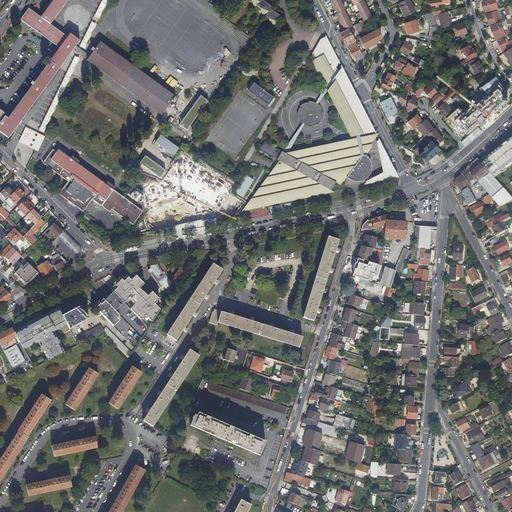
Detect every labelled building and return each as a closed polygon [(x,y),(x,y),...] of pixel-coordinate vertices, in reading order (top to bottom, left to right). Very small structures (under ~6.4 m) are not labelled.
[(73,49),(76,45),(79,40),(80,40),(70,33),(70,34),(68,36),(51,24),(51,23),(67,0),(53,0),(41,17),(36,14),(29,10),(22,19),(32,26),(30,29),(32,27),(37,31),(38,29),(59,44),(58,46),(60,48),(34,82),(33,85),(8,118),(5,116),(6,115),(6,114),(0,109),(0,131),(9,137),(73,49)] [(85,48),(97,24),(99,20),(108,0),(101,0),(79,46),(85,48)] [(270,9),(272,7),(267,3),(266,3),(261,0),(251,0),(253,5),(255,7),(257,5),(260,8),(262,16),(264,17),(265,16),(269,19),(271,25),(273,27),(281,16),(276,12),(275,13),(270,9)] [(345,9),(340,0),(331,0),(332,1),(331,2),(335,8),(338,13),(344,9),(345,9)] [(356,4),(364,20),(371,16),(369,12),(370,11),(366,5),(363,0),(362,0),(362,1),(356,4)] [(415,11),(410,0),(405,0),(400,3),(402,9),(405,16),(415,11)] [(489,0),(486,0),(484,1),(487,11),(492,10),(499,9),(497,4),(491,6),(489,0)] [(353,26),(344,9),(338,13),(337,13),(339,18),(339,19),(342,25),(345,30),(349,28),(353,26)] [(498,10),(488,13),(491,24),(501,21),(498,10)] [(435,19),(432,11),(431,12),(426,13),(431,26),(428,42),(434,43),(437,27),(435,19)] [(449,12),(439,14),(441,26),(452,24),(452,20),(453,20),(452,15),(450,15),(449,12)] [(419,30),(415,20),(405,23),(409,33),(419,30)] [(365,26),(362,21),(358,23),(355,25),(360,35),(357,37),(358,39),(359,38),(365,35),(361,28),(365,26)] [(496,34),(497,38),(510,32),(505,21),(502,23),(502,22),(492,26),(495,34),(496,34)] [(464,22),(455,25),(459,35),(468,32),(464,22)] [(354,37),(349,28),(345,30),(340,32),(346,45),(355,40),(354,37),(355,37),(355,36),(354,37)] [(37,31),(58,46),(59,44),(38,29),(37,31)] [(377,42),(372,32),(365,35),(359,38),(358,39),(357,39),(360,44),(362,43),(365,49),(377,42)] [(329,46),(324,37),(320,40),(318,45),(320,50),(312,54),(315,59),(313,60),(319,71),(320,77),(323,77),(324,85),(327,84),(336,68),(338,64),(337,62),(338,62),(330,45),(329,46)] [(417,45),(419,40),(416,39),(407,37),(400,50),(408,55),(414,43),(417,45)] [(499,38),(505,54),(506,53),(511,48),(511,40),(509,42),(507,38),(504,40),(503,37),(499,38)] [(357,45),(355,40),(346,45),(349,49),(357,45)] [(90,56),(87,60),(161,114),(162,115),(172,100),(173,101),(176,97),(175,97),(175,96),(174,96),(101,42),(100,42),(90,56)] [(352,54),(351,54),(352,56),(353,56),(353,57),(355,56),(357,60),(363,57),(363,55),(367,53),(365,49),(362,43),(360,44),(364,51),(361,52),(357,45),(349,49),(352,54)] [(87,60),(90,56),(76,45),(73,49),(87,60)] [(318,45),(312,54),(320,50),(318,45)] [(468,46),(464,48),(469,59),(478,55),(473,45),(470,46),(471,49),(470,50),(468,46)] [(449,57),(454,55),(454,54),(455,54),(453,49),(452,49),(446,52),(449,57)] [(413,57),(408,55),(407,57),(412,60),(422,65),(424,62),(415,57),(414,58),(413,57)] [(80,59),(75,56),(39,130),(45,133),(47,128),(73,75),(77,65),(80,59)] [(414,67),(396,57),(392,66),(399,70),(399,69),(410,75),(412,72),(413,73),(414,71),(413,70),(414,67)] [(476,73),(483,69),(476,58),(469,62),(464,64),(465,66),(464,67),(466,72),(468,70),(471,76),(476,73)] [(319,71),(313,60),(311,61),(320,77),(319,71)] [(341,70),(336,68),(327,84),(316,103),(318,105),(318,104),(327,91),(331,82),(332,83),(341,70)] [(356,136),(359,135),(372,133),(360,109),(359,102),(356,102),(349,88),(348,80),(342,68),(341,70),(332,83),(331,82),(327,91),(331,99),(335,105),(339,112),(342,119),(346,127),(351,137),(356,136)] [(486,74),(483,69),(476,73),(479,78),(486,74)] [(387,74),(385,78),(386,79),(393,83),(397,76),(390,73),(389,72),(387,74)] [(456,87),(445,75),(443,76),(448,82),(454,88),(456,87)] [(508,94),(499,81),(495,76),(484,84),(480,87),(486,94),(462,112),(458,108),(453,111),(452,112),(446,117),(448,120),(446,122),(455,131),(453,133),(461,141),(479,125),(494,113),(508,100),(508,94)] [(400,90),(402,87),(393,83),(386,79),(385,78),(382,85),(389,89),(391,85),(400,90)] [(254,81),(247,89),(269,107),(275,100),(254,81)] [(439,87),(434,81),(423,91),(427,94),(428,93),(431,96),(437,90),(436,90),(439,87)] [(457,92),(454,89),(443,98),(445,102),(450,97),(457,92)] [(442,92),(440,90),(435,94),(435,95),(432,98),(435,102),(442,97),(439,94),(442,92)] [(453,101),(460,95),(457,92),(450,97),(453,100),(453,101)] [(413,110),(417,98),(411,95),(407,108),(408,108),(413,110)] [(201,96),(180,125),(187,131),(209,101),(201,96)] [(398,112),(390,97),(386,100),(386,99),(385,99),(385,100),(380,102),(385,112),(384,113),(385,114),(386,113),(388,117),(387,117),(388,117),(387,118),(389,120),(393,117),(392,115),(398,112),(398,111),(398,112)] [(453,100),(450,97),(445,102),(444,103),(440,106),(438,108),(441,111),(446,106),(453,100)] [(310,113),(316,103),(314,102),(313,102),(311,101),(310,101),(309,101),(309,102),(308,102),(307,102),(306,103),(305,103),(304,103),(304,104),(303,104),(302,104),(302,105),(301,105),(301,106),(300,106),(301,107),(300,108),(299,109),(299,110),(298,111),(298,112),(298,113),(298,115),(299,115),(299,116),(299,117),(299,118),(299,119),(300,121),(300,122),(301,123),(302,124),(303,124),(303,123),(304,123),(304,124),(305,125),(306,125),(308,126),(310,126),(311,127),(312,127),(312,125),(313,125),(314,125),(315,125),(316,125),(317,124),(318,124),(319,123),(320,122),(321,122),(320,121),(310,113)] [(319,104),(318,104),(318,105),(316,103),(310,113),(320,121),(320,120),(321,119),(322,118),(322,117),(323,116),(323,115),(323,113),(323,112),(322,112),(322,111),(322,110),(321,109),(321,108),(321,107),(320,106),(320,105),(319,104)] [(446,106),(441,111),(446,117),(452,112),(453,111),(454,111),(451,107),(449,109),(446,106)] [(407,112),(408,108),(407,108),(404,114),(403,122),(407,119),(411,115),(407,112)] [(417,127),(424,121),(415,111),(411,115),(407,119),(415,129),(417,127)] [(433,129),(434,128),(426,119),(424,121),(417,127),(425,136),(433,129)] [(303,123),(303,124),(283,152),(288,154),(289,152),(306,125),(305,125),(304,124),(304,123),(303,123)] [(46,136),(26,127),(22,136),(19,142),(35,149),(39,151),(46,136)] [(433,129),(427,134),(429,136),(436,144),(444,138),(440,134),(438,136),(433,129)] [(360,137),(357,138),(352,139),(353,140),(346,141),(346,140),(289,152),(288,154),(283,152),(265,141),(260,150),(279,161),(276,165),(250,200),(249,203),(243,211),(245,210),(271,205),(280,203),(331,192),(330,192),(331,190),(332,191),(336,182),(341,185),(345,181),(346,186),(366,182),(366,180),(365,181),(365,180),(365,179),(366,179),(367,178),(368,177),(369,176),(370,175),(370,174),(371,173),(371,172),(372,171),(372,170),(372,169),(372,168),(372,166),(372,165),(372,164),(371,163),(371,162),(371,161),(370,160),(370,159),(369,158),(368,157),(368,156),(367,156),(366,155),(370,150),(375,154),(378,156),(377,157),(387,165),(390,161),(380,142),(378,143),(376,138),(375,134),(360,137)] [(179,148),(160,135),(155,141),(174,155),(179,148)] [(429,136),(412,151),(419,154),(423,157),(427,160),(440,149),(436,144),(429,136)] [(479,159),(492,175),(499,169),(500,170),(511,161),(511,180),(510,182),(511,184),(511,136),(487,156),(486,156),(485,157),(484,155),(479,159)] [(92,199),(101,206),(113,190),(115,187),(114,187),(108,182),(107,181),(106,184),(78,164),(80,161),(79,161),(72,156),(73,156),(72,156),(70,158),(58,149),(56,152),(53,149),(52,150),(51,150),(52,151),(48,156),(47,156),(47,157),(43,163),(68,181),(59,194),(83,211),(92,199)] [(166,170),(146,156),(140,164),(160,178),(166,170)] [(476,157),(465,167),(473,176),(480,185),(492,175),(479,159),(476,157)] [(465,167),(460,172),(462,174),(455,179),(455,182),(463,191),(468,186),(470,184),(467,181),(473,176),(465,167)] [(254,179),(245,174),(235,192),(243,197),(254,179)] [(492,175),(480,185),(484,188),(488,194),(491,197),(498,205),(506,202),(511,198),(511,197),(503,188),(496,179),(492,175)] [(14,192),(8,186),(0,193),(0,197),(4,202),(7,199),(9,197),(14,192)] [(474,198),(468,186),(463,191),(460,193),(466,202),(474,198)] [(16,204),(24,195),(25,194),(18,188),(14,192),(9,197),(16,204)] [(120,195),(113,190),(101,206),(109,212),(111,209),(133,224),(140,214),(142,211),(134,205),(120,195)] [(16,204),(18,206),(25,199),(26,198),(24,195),(16,204)] [(31,204),(29,202),(25,199),(18,206),(17,207),(26,215),(33,208),(35,207),(32,203),(31,204)] [(469,207),(473,216),(485,210),(481,201),(469,207)] [(248,219),(270,215),(269,207),(247,211),(248,219)] [(37,212),(33,209),(33,208),(26,215),(35,224),(41,219),(42,217),(43,216),(40,213),(39,214),(37,212)] [(485,222),(488,228),(491,226),(502,220),(509,216),(507,212),(503,215),(495,219),(494,215),(487,219),(488,221),(485,222)] [(370,229),(385,225),(386,220),(386,215),(379,217),(378,218),(373,219),(368,220),(370,229)] [(44,222),(41,219),(35,224),(30,229),(23,236),(25,238),(32,245),(36,241),(31,235),(34,233),(36,231),(37,229),(44,222)] [(370,229),(368,220),(363,225),(362,230),(368,228),(368,229),(370,229)] [(407,222),(386,220),(385,225),(385,228),(385,230),(385,236),(384,238),(405,240),(405,236),(407,236),(407,235),(405,235),(407,222)] [(491,226),(495,234),(506,228),(502,220),(491,226)] [(62,232),(54,223),(48,228),(50,230),(46,235),(50,238),(54,234),(57,237),(58,236),(62,232)] [(429,224),(415,223),(413,244),(428,245),(430,228),(435,228),(436,224),(429,224)] [(11,238),(13,240),(17,243),(20,239),(23,236),(21,234),(19,237),(11,230),(8,234),(11,238)] [(81,249),(63,231),(62,232),(58,236),(75,254),(81,249)] [(336,250),(336,248),(339,240),(333,238),(335,234),(330,232),(328,236),(328,237),(304,317),(303,317),(303,318),(314,321),(314,320),(316,312),(317,310),(318,308),(323,292),(323,290),(324,288),(329,272),(329,270),(330,268),(335,252),(336,250)] [(366,239),(364,247),(372,248),(374,248),(376,249),(378,238),(367,235),(366,239)] [(493,246),(497,253),(508,247),(504,240),(501,241),(500,239),(498,241),(499,243),(493,246)] [(56,250),(58,248),(53,242),(50,245),(56,250)] [(463,246),(453,245),(452,259),(461,259),(463,246)] [(369,256),(372,248),(364,247),(362,246),(360,252),(358,259),(374,264),(378,265),(382,266),(383,250),(377,249),(376,249),(374,248),(373,251),(379,252),(378,259),(369,256)] [(17,259),(18,259),(21,256),(13,247),(5,256),(13,263),(17,259)] [(428,264),(429,248),(420,247),(418,256),(416,256),(415,260),(412,259),(412,263),(418,263),(428,264)] [(373,251),(374,248),(372,248),(369,256),(378,259),(379,252),(373,251)] [(405,262),(408,256),(411,251),(409,250),(404,248),(395,270),(401,272),(402,272),(403,266),(405,262)] [(503,265),(511,260),(511,257),(509,252),(499,258),(503,265)] [(63,261),(66,267),(70,265),(61,256),(53,261),(58,269),(65,266),(62,261),(63,261)] [(194,257),(182,259),(184,261),(185,263),(187,267),(194,257)] [(371,263),(360,260),(358,266),(369,269),(371,263)] [(54,272),(58,270),(57,269),(54,265),(53,265),(49,261),(43,264),(43,263),(38,266),(41,272),(42,272),(44,276),(54,271),(54,272)] [(27,283),(38,272),(28,262),(24,267),(22,265),(15,272),(26,283),(27,283)] [(405,262),(403,266),(416,268),(415,278),(426,279),(427,268),(418,268),(418,263),(412,263),(405,262)] [(165,273),(166,272),(168,271),(163,263),(159,264),(165,273)] [(213,283),(216,279),(222,270),(222,269),(213,263),(212,263),(213,264),(167,334),(177,341),(177,340),(176,340),(183,330),(185,327),(192,315),(194,312),(204,298),(206,294),(213,283)] [(185,263),(184,264),(181,269),(180,268),(176,273),(175,275),(176,276),(172,283),(174,287),(187,267),(185,263)] [(165,273),(159,264),(150,266),(151,267),(150,268),(149,269),(149,270),(149,271),(150,271),(151,271),(152,271),(153,270),(160,280),(159,280),(162,285),(170,280),(169,279),(165,273)] [(473,267),(465,271),(471,283),(477,279),(475,276),(477,275),(473,267)] [(383,275),(381,281),(387,283),(390,272),(384,270),(383,275)] [(176,276),(175,275),(173,275),(171,278),(168,273),(167,273),(166,272),(165,273),(169,279),(170,280),(172,283),(176,276)] [(118,279),(155,317),(160,309),(155,303),(159,299),(152,292),(148,296),(143,291),(142,291),(139,288),(144,283),(136,275),(131,280),(127,276),(124,278),(123,276),(121,278),(120,277),(118,279)] [(373,287),(374,283),(360,278),(359,283),(373,287)] [(123,302),(124,302),(129,297),(135,304),(130,309),(141,319),(146,315),(152,321),(155,317),(118,279),(114,283),(115,284),(113,286),(114,287),(112,290),(113,291),(117,295),(123,302)] [(424,280),(413,279),(412,292),(423,293),(424,280)] [(470,292),(475,303),(486,296),(481,286),(470,292)] [(3,287),(0,288),(1,290),(0,290),(6,301),(10,299),(11,295),(3,287)] [(390,300),(392,300),(396,290),(387,287),(385,292),(383,291),(382,295),(386,296),(390,297),(390,300)] [(118,308),(124,302),(123,302),(117,295),(113,291),(107,297),(105,300),(115,311),(118,308)] [(359,308),(359,307),(362,298),(351,295),(349,298),(348,304),(359,308)] [(492,297),(480,303),(482,306),(488,317),(498,311),(493,303),(495,302),(492,297)] [(99,304),(95,308),(107,319),(113,326),(119,321),(116,318),(119,315),(115,311),(105,300),(100,305),(99,304)] [(408,313),(421,314),(422,302),(409,301),(408,313)] [(79,306),(62,315),(67,324),(70,329),(71,329),(71,328),(89,318),(88,315),(79,306)] [(58,307),(14,331),(20,341),(23,347),(34,342),(33,340),(38,337),(42,344),(40,345),(44,351),(45,350),(50,359),(63,352),(58,343),(60,343),(57,336),(55,337),(52,330),(55,328),(56,330),(67,324),(62,315),(58,307)] [(353,324),(357,311),(347,308),(345,307),(344,312),(345,312),(345,313),(345,314),(343,321),(344,321),(353,324)] [(294,334),(290,333),(274,328),(270,327),(254,322),(250,320),(233,315),(230,314),(222,312),(221,311),(221,312),(215,310),(214,312),(213,312),(209,323),(217,325),(218,322),(218,323),(219,322),(299,347),(299,348),(303,337),(302,336),(302,337),(294,334)] [(487,328),(491,334),(500,328),(498,323),(502,321),(498,313),(490,318),(493,325),(487,328)] [(424,316),(413,315),(413,327),(423,328),(424,316)] [(382,316),(381,340),(389,340),(389,333),(397,334),(397,329),(391,329),(391,317),(382,316)] [(484,317),(483,316),(473,322),(474,325),(485,319),(484,317)] [(360,334),(363,327),(353,324),(344,321),(343,325),(342,329),(346,330),(347,330),(357,333),(360,334)] [(102,332),(104,330),(101,324),(75,338),(78,344),(102,332)] [(458,328),(457,337),(463,337),(463,338),(468,339),(468,331),(473,332),(473,326),(469,326),(469,325),(457,324),(456,328),(458,328)] [(117,338),(106,326),(105,328),(104,330),(102,332),(105,335),(109,339),(113,343),(117,338)] [(16,344),(20,341),(14,331),(12,327),(0,333),(0,344),(1,347),(12,367),(25,360),(16,344)] [(500,328),(491,334),(495,342),(497,342),(502,339),(505,337),(500,328)] [(345,333),(344,337),(355,340),(357,333),(347,330),(346,330),(345,333)] [(341,344),(343,336),(333,333),(330,345),(329,347),(343,351),(345,345),(341,344)] [(416,342),(416,337),(405,336),(404,343),(407,343),(412,344),(412,341),(416,342)] [(132,353),(117,338),(113,343),(128,358),(132,353)] [(477,341),(467,340),(467,348),(470,348),(469,354),(480,355),(477,341)] [(378,358),(380,342),(373,341),(370,357),(378,358)] [(511,346),(509,341),(499,346),(504,357),(511,352),(511,346)] [(337,349),(328,347),(327,352),(325,357),(334,360),(337,349)] [(408,358),(417,359),(418,347),(409,347),(408,358)] [(228,348),(224,359),(232,361),(236,350),(228,348)] [(185,357),(183,360),(173,375),(171,378),(162,393),(160,396),(150,410),(148,413),(144,420),(143,420),(148,424),(152,426),(153,427),(153,426),(162,413),(199,356),(200,356),(190,349),(189,350),(190,350),(185,357)] [(453,354),(445,353),(445,360),(447,360),(446,367),(454,367),(458,367),(458,360),(458,354),(453,354)] [(511,356),(503,361),(510,374),(511,374),(511,372),(511,356)] [(254,357),(251,368),(260,372),(264,360),(254,357)] [(416,373),(417,359),(408,358),(401,358),(400,361),(407,361),(407,372),(416,373)] [(3,366),(0,360),(0,370),(6,382),(18,376),(15,372),(6,377),(1,367),(3,366)] [(330,367),(328,372),(338,375),(339,372),(340,368),(341,364),(331,361),(328,360),(327,365),(330,366),(330,367)] [(132,366),(109,403),(118,409),(142,372),(132,366)] [(446,367),(443,367),(443,376),(454,377),(454,367),(446,367)] [(89,368),(66,404),(75,410),(99,374),(89,368)] [(280,378),(279,381),(293,385),(294,382),(291,381),(294,373),(284,370),(281,378),(280,378)] [(333,387),(337,375),(325,371),(323,378),(321,383),(327,385),(333,387)] [(414,385),(415,374),(401,373),(399,384),(414,385)] [(255,381),(242,378),(239,390),(251,393),(255,381)] [(471,391),(467,378),(457,382),(449,384),(453,398),(465,394),(471,391)] [(285,414),(287,407),(210,382),(208,388),(285,414)] [(336,395),(338,389),(333,387),(327,385),(326,388),(324,393),(316,390),(315,395),(323,397),(332,400),(338,402),(341,403),(342,397),(336,395)] [(487,386),(482,389),(485,395),(490,392),(487,386)] [(280,389),(274,387),(271,397),(275,399),(277,394),(278,394),(280,389)] [(401,403),(411,404),(412,394),(402,393),(401,403)] [(19,431),(13,440),(0,460),(0,480),(23,445),(29,437),(28,436),(45,409),(51,400),(42,394),(36,404),(18,430),(19,431)] [(337,404),(338,402),(332,400),(332,401),(322,398),(319,408),(327,410),(330,402),(337,404)] [(463,409),(458,402),(448,407),(452,413),(458,410),(459,411),(463,409)] [(403,405),(402,417),(415,418),(416,406),(403,405)] [(478,411),(483,419),(492,414),(488,406),(478,411)] [(310,411),(308,419),(320,423),(321,419),(318,418),(319,414),(310,411)] [(199,413),(197,416),(195,415),(194,417),(193,416),(192,419),(193,419),(190,425),(258,455),(264,441),(199,413)] [(348,431),(352,419),(337,415),(334,427),(348,431)] [(328,429),(330,426),(320,423),(308,419),(304,418),(303,422),(328,429)] [(455,423),(461,434),(466,432),(477,426),(475,422),(468,426),(464,418),(455,423)] [(409,434),(414,435),(415,424),(405,423),(404,434),(409,434)] [(477,426),(466,432),(467,434),(466,435),(471,444),(484,437),(479,428),(484,425),(483,423),(477,426)] [(322,436),(323,434),(310,430),(309,433),(308,433),(305,444),(313,447),(316,439),(318,440),(319,437),(317,436),(316,435),(316,434),(322,436)] [(404,434),(393,433),(392,448),(398,448),(409,449),(410,444),(409,444),(409,440),(409,434),(404,434)] [(469,446),(477,460),(492,452),(495,450),(492,445),(482,451),(479,445),(484,443),(485,443),(493,439),(491,435),(469,446)] [(95,436),(85,439),(83,439),(83,438),(80,437),(79,439),(80,440),(67,442),(67,441),(64,440),(63,442),(64,443),(52,445),(54,456),(77,451),(97,447),(95,436)] [(305,459),(304,462),(305,462),(309,463),(316,465),(321,451),(306,447),(303,459),(305,459)] [(409,449),(398,448),(397,460),(409,461),(410,449),(409,449)] [(477,460),(483,470),(498,462),(492,452),(477,460)] [(305,478),(309,463),(305,462),(305,463),(296,460),(292,474),(305,478)] [(402,464),(386,462),(385,474),(398,475),(398,470),(411,471),(411,464),(402,464)] [(121,511),(145,470),(135,465),(131,474),(130,473),(127,474),(128,477),(129,477),(121,491),(120,490),(117,492),(119,494),(110,511),(109,511),(106,511),(121,511)] [(447,488),(448,489),(463,481),(457,470),(449,475),(453,482),(447,486),(447,488)] [(486,482),(489,487),(491,486),(507,477),(511,475),(509,470),(492,479),(491,479),(486,482)] [(444,472),(435,471),(434,479),(437,484),(439,484),(442,482),(440,480),(441,479),(441,477),(445,477),(444,472)] [(303,485),(305,478),(292,474),(287,472),(285,480),(289,482),(289,481),(290,478),(300,481),(299,484),(303,485)] [(26,485),(29,496),(72,487),(70,476),(58,478),(55,477),(54,479),(41,482),(41,481),(39,480),(38,482),(38,483),(26,485)] [(507,477),(491,486),(494,492),(499,489),(510,483),(507,477)] [(405,479),(392,478),(391,490),(404,492),(405,479)] [(461,500),(470,495),(464,484),(457,488),(459,493),(458,494),(461,500)] [(447,488),(432,486),(430,499),(437,499),(438,492),(443,493),(443,491),(448,491),(448,489),(447,488)] [(505,495),(505,496),(508,494),(511,491),(511,486),(506,490),(505,487),(495,493),(497,498),(505,495)] [(339,491),(336,501),(347,504),(350,495),(339,491)] [(302,497),(290,492),(288,496),(290,496),(289,498),(288,501),(298,506),(302,497)] [(408,495),(394,494),(393,499),(395,499),(394,502),(394,505),(392,507),(401,511),(402,509),(403,510),(404,508),(405,506),(405,504),(405,501),(403,500),(404,499),(408,500),(408,495)] [(508,508),(509,511),(510,510),(511,509),(511,504),(507,497),(501,500),(500,498),(493,502),(495,505),(501,502),(505,509),(508,508)] [(241,499),(234,511),(246,511),(250,504),(241,499)] [(470,499),(461,504),(465,511),(472,511),(476,510),(474,506),(473,507),(472,503),(473,503),(470,499)] [(437,503),(432,503),(431,511),(442,511),(443,508),(451,509),(450,504),(438,502),(438,504),(437,504),(437,503)]
